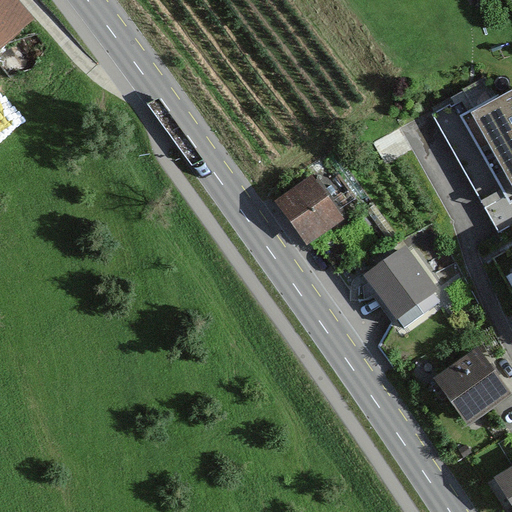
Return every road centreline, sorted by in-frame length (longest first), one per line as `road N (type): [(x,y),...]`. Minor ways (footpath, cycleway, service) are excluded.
road 1 (primary): [(449,511),(87,0)]
road 2 (residential): [(403,118),(511,336)]
